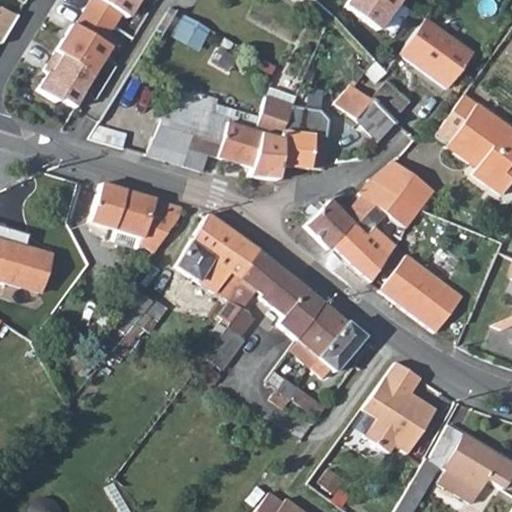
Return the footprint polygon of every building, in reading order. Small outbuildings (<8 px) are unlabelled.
[(86,48),(102,15),(69,0),(54,33),(86,48)] [(282,0),(303,17),(315,2),(312,0),(282,0)] [(355,0),(383,19),(396,0),(355,0)] [(0,36),(2,38),(15,13),(0,5),(0,36)] [(423,20),(397,55),(444,89),(470,54),(423,20)] [(75,66),(42,51),(27,84),(60,99),(75,66)] [(113,69),(96,59),(76,92),(81,95),(94,102),(113,70),(113,69)] [(384,72),(372,61),(363,73),(375,84),(384,72)] [(413,99),(388,78),(368,100),(394,121),(413,99)] [(364,97),(370,90),(357,80),(351,88),(364,97)] [(351,88),(348,85),(333,105),(352,118),(375,144),(394,121),(368,100),(364,97),(351,88)] [(257,116),(214,104),(215,100),(197,96),(191,92),(188,96),(175,90),(164,121),(158,119),(145,155),(199,170),(203,155),(247,167),(257,135),(250,133),(257,116)] [(443,147),(472,104),(459,94),(429,135),(443,147)] [(81,95),(72,109),(86,117),(94,103),(94,102),(81,95)] [(264,99),(257,116),(250,133),(257,135),(270,101),(264,99)] [(270,101),(257,135),(247,167),(245,177),(274,181),(275,180),(276,166),(279,132),(290,107),(270,101)] [(456,127),(460,130),(444,148),(471,169),(467,176),(496,197),(511,175),(511,158),(511,159),(511,158),(511,132),(472,104),(456,127)] [(279,132),(276,166),(306,170),(307,166),(314,166),(321,167),(322,165),(326,137),(328,119),(318,109),(290,107),(279,132)] [(444,148),(460,130),(456,127),(443,147),(444,148)] [(397,201),(398,204),(415,211),(424,198),(380,165),(375,170),(368,177),(367,178),(397,201)] [(415,211),(398,204),(397,201),(367,178),(367,179),(358,191),(357,194),(383,215),(402,228),(415,211)] [(99,183),(88,223),(141,238),(139,245),(152,254),(181,208),(99,183)] [(357,194),(343,215),(327,200),(321,205),(319,203),(314,208),(311,206),(305,213),(310,217),(302,226),(303,227),(326,249),(328,247),(350,223),(366,237),(372,229),(383,215),(357,194)] [(205,215),(174,268),(196,283),(211,257),(205,253),(221,227),(205,215)] [(383,261),(394,247),(372,229),(366,237),(350,223),(328,247),(340,259),(365,280),(364,282),(367,284),(378,268),(383,261)] [(223,300),(255,253),(221,227),(205,253),(211,257),(196,283),(212,294),(213,293),(223,300)] [(0,294),(4,284),(38,295),(50,256),(0,241),(0,294)] [(320,304),(255,253),(223,300),(226,302),(237,310),(222,331),(234,340),(248,320),(246,318),(251,310),(242,304),(252,290),(257,293),(254,297),(278,316),(271,324),(293,342),(320,304)] [(408,255),(381,292),(435,332),(463,295),(408,255)] [(271,324),(278,316),(254,297),(257,293),(252,290),(242,304),(251,310),(252,309),(271,324)] [(137,291),(130,300),(144,311),(151,302),(137,291)] [(150,331),(166,306),(153,299),(135,327),(144,333),(147,328),(150,331)] [(226,302),(215,317),(220,321),(216,327),(222,331),(237,310),(226,302)] [(320,304),(293,342),(314,359),(344,323),(320,304)] [(117,325),(127,333),(138,318),(128,310),(117,325)] [(362,338),(344,323),(314,359),(328,371),(331,375),(362,338)] [(117,325),(98,349),(108,357),(127,333),(117,325)] [(234,340),(222,331),(201,359),(213,368),(212,369),(217,372),(239,343),(234,340)] [(213,368),(201,359),(190,374),(202,382),(212,369),(213,368)] [(314,359),(305,369),(320,381),(328,371),(314,359)] [(402,368),(394,363),(359,410),(375,421),(364,438),(389,454),(394,446),(408,454),(435,409),(410,394),(419,378),(417,377),(410,373),(402,368)] [(323,408),(282,380),(274,391),(288,400),(315,420),(323,408)] [(281,410),(288,400),(274,391),(267,401),(281,410)] [(511,466),(446,427),(426,462),(424,460),(393,511),(409,511),(436,468),(441,472),(476,493),(483,482),(499,492),(511,471),(511,466)] [(476,493),(441,472),(435,482),(469,504),(476,493)] [(299,511),(283,500),(280,504),(266,494),(253,511),(299,511)]
